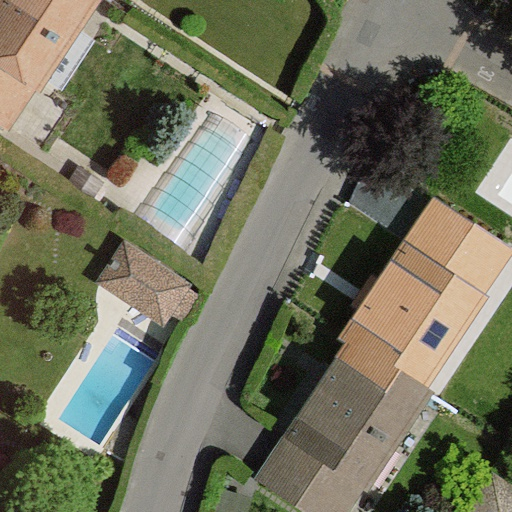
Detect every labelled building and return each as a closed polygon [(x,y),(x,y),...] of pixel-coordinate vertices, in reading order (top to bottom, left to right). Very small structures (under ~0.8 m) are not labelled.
[(0,0),(0,59),(18,72),(29,78),(54,40),(58,43),(86,0),(0,0)] [(0,99),(18,72),(0,59),(0,99)] [(29,78),(18,72),(0,99),(0,118),(10,125),(37,84),(29,78)] [(438,203),(409,247),(461,281),(490,237),(438,203)] [(348,338),(355,343),(414,384),(450,330),(446,328),(473,289),(461,281),(409,247),(348,338)] [(189,286),(129,248),(106,280),(167,320),(189,286)] [(414,384),(355,343),(293,435),(344,469),(357,477),(381,440),(385,442),(421,389),(414,384)] [(315,511),(316,511),(344,469),(293,435),(264,478),(315,511)] [(511,511),(511,490),(496,480),(473,511),(511,511)]
